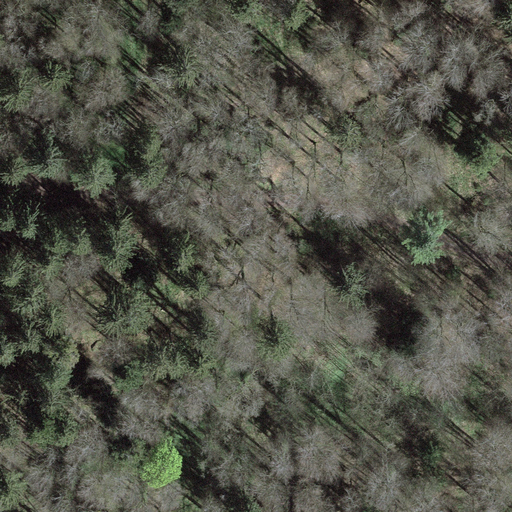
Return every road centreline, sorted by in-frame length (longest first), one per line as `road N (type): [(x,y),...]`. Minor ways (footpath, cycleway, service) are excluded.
road 1 (track): [(106,196),(511,257)]
road 2 (track): [(0,81),(106,196)]
